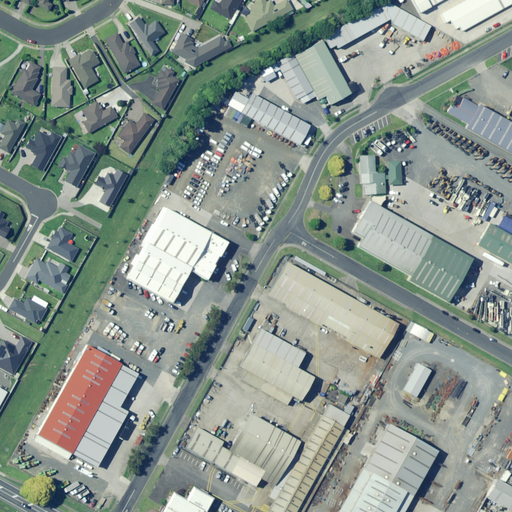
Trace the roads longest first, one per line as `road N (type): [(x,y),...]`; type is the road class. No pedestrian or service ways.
road 1 (unclassified): [(283,228),(122,511)]
road 2 (unclassified): [(511,37),(336,137),(283,228)]
road 3 (unclassified): [(283,228),(511,357)]
road 4 (residential): [(0,18),(49,37),(113,0)]
